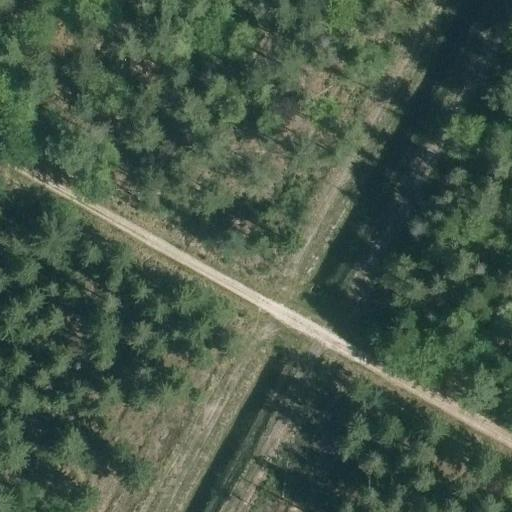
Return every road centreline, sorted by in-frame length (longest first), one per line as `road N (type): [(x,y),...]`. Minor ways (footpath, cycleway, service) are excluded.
road 1 (track): [(163,511),(448,0)]
road 2 (track): [(0,160),(511,444)]
road 3 (track): [(506,0),(223,511)]
